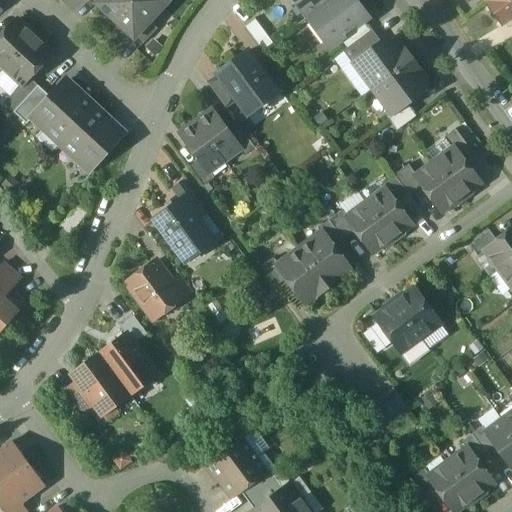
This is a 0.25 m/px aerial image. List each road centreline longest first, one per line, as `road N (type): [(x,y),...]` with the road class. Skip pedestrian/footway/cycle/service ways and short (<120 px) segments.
road 1 (residential): [(156,110),(118,224),(76,312),(55,351),(14,396)]
road 2 (residential): [(511,189),(316,335),(354,383)]
road 3 (residential): [(156,110),(129,95),(36,0)]
road 4 (residential): [(109,504),(87,495),(14,396)]
road 5 (tertiary): [(425,0),(511,116)]
road 6 (residential): [(222,0),(193,33),(156,110)]
road 7 (residential): [(109,504),(124,485),(159,476),(184,486),(201,511)]
